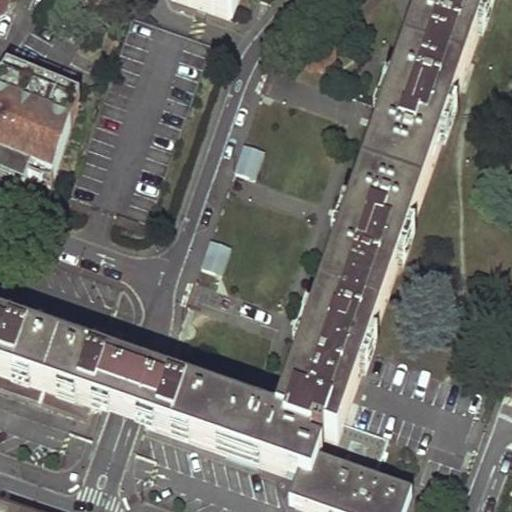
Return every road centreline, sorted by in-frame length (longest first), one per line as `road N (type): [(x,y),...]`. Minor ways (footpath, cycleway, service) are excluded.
road 1 (residential): [(164,284),(235,95),(299,0)]
road 2 (residential): [(164,284),(0,218)]
road 3 (residential): [(146,362),(131,374),(83,510)]
road 4 (residential): [(105,511),(148,380),(146,362)]
